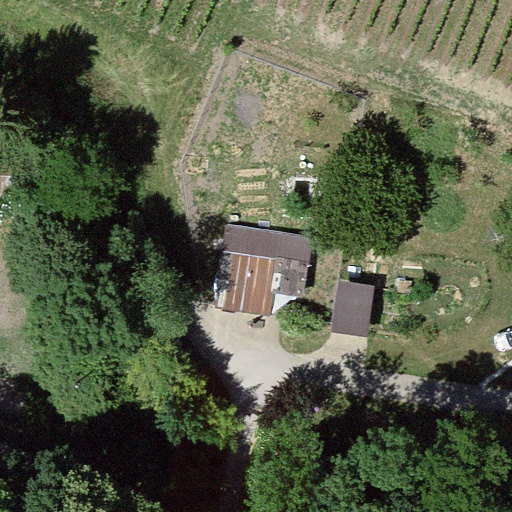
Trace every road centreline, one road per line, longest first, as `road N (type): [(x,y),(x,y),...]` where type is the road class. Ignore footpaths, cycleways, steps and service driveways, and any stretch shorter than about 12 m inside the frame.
road 1 (track): [(249,376),(193,329),(158,161),(127,90),(68,25),(13,0)]
road 2 (track): [(511,397),(249,376),(236,511)]
road 3 (track): [(142,511),(0,461)]
